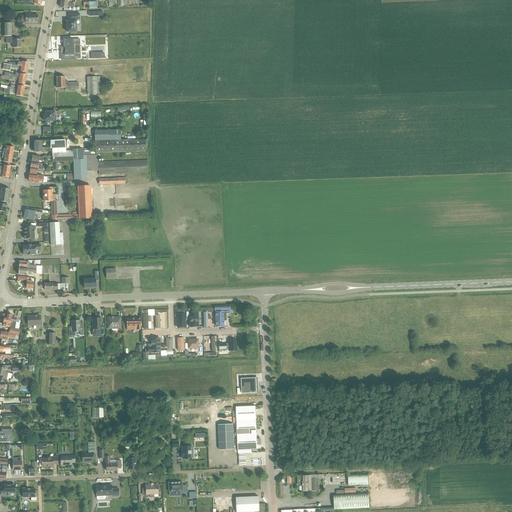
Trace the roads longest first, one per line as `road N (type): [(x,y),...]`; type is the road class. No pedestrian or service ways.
road 1 (tertiary): [(10,237),(51,0)]
road 2 (residential): [(264,292),(271,468)]
road 3 (tertiary): [(6,298),(171,295)]
road 4 (residential): [(0,479),(152,473)]
road 5 (tertiary): [(373,287),(511,282)]
